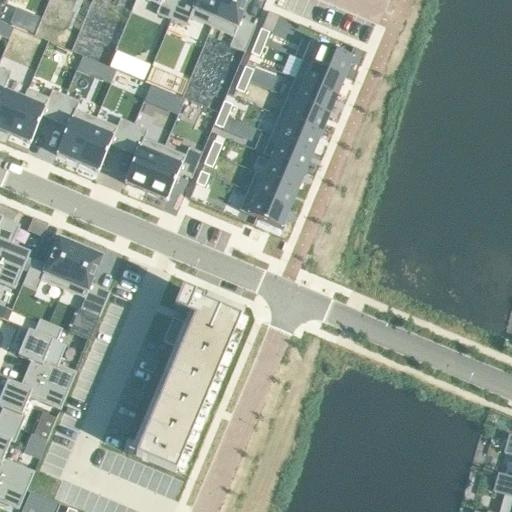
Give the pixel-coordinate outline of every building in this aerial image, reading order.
[(143,0),(159,7),(156,15),(171,21),(179,0),(143,0)] [(190,0),(179,0),(171,21),(186,28),(189,19),(211,29),(223,0),(196,0),(196,2),(190,0)] [(223,0),(211,29),(233,38),(230,46),(245,52),(255,27),(241,21),(249,0),(223,0)] [(10,25),(34,35),(40,19),(16,9),(10,25)] [(0,27),(0,37),(8,41),(13,29),(1,25),(0,27)] [(66,28),(60,44),(70,48),(76,33),(66,28)] [(261,30),(256,41),(264,45),(269,33),(261,30)] [(256,41),(251,53),(259,56),(264,45),(256,41)] [(310,42),(302,61),(345,79),(353,59),(310,42)] [(110,68),(143,82),(150,67),(116,53),(110,68)] [(302,61),(294,81),(303,84),(337,98),(345,79),(302,61)] [(148,82),(159,87),(165,72),(154,67),(148,82)] [(245,67),(240,79),(248,82),(253,71),(245,67)] [(0,69),(0,132),(9,136),(24,100),(23,100),(3,91),(10,74),(0,69)] [(240,79),(235,91),(243,94),(248,82),(240,79)] [(295,102),(329,117),(337,98),(303,84),(295,102)] [(144,103),(157,108),(177,117),(184,101),(164,93),(150,87),(144,103)] [(24,100),(9,136),(30,145),(42,117),(55,123),(65,97),(52,92),(48,100),(27,91),(23,100),(24,100)] [(65,97),(55,123),(68,128),(56,156),(77,165),(96,120),(75,111),(79,103),(65,97)] [(287,98),(278,118),(321,135),(329,117),(295,102),(287,98)] [(224,103),(219,114),(227,118),(232,106),(224,103)] [(219,114),(214,126),(222,129),(227,118),(219,114)] [(278,118),(271,136),(313,154),(321,135),(278,118)] [(96,120),(77,165),(98,174),(110,146),(123,151),(133,126),(120,120),(117,129),(96,120)] [(133,126),(123,151),(136,156),(124,185),(145,193),(164,149),(144,140),(147,132),(133,126)] [(271,136),(262,156),(271,160),(272,159),(305,173),(313,154),(271,136)] [(213,143),(208,154),(217,158),(222,146),(213,143)] [(164,149),(145,193),(166,202),(178,175),(191,180),(202,155),(188,149),(185,158),(164,149)] [(208,154),(204,166),(212,169),(217,158),(208,154)] [(264,177),(264,178),(297,192),(305,173),(272,159),(271,160),(264,177)] [(200,173),(196,185),(204,188),(209,177),(200,173)] [(255,173),(247,193),(289,211),(297,192),(264,178),(264,177),(255,173)] [(247,193),(239,212),(247,216),(281,230),(289,211),(247,193)] [(0,218),(0,262),(22,272),(30,253),(12,245),(20,226),(0,218)] [(33,261),(22,287),(36,292),(41,282),(63,291),(80,249),(58,239),(46,267),(33,261)] [(80,249),(63,291),(85,301),(91,286),(103,258),(80,249)] [(0,284),(14,291),(22,272),(0,262),(0,284)] [(96,288),(85,313),(99,319),(110,293),(96,288)] [(122,452),(122,453),(178,476),(243,321),(205,305),(206,301),(183,291),(174,312),(196,321),(138,458),(122,452)] [(28,332),(18,357),(31,363),(25,375),(68,393),(76,374),(45,361),(52,343),(56,345),(62,331),(39,321),(34,334),(28,332)] [(175,321),(172,328),(182,333),(186,325),(175,321)] [(172,328),(168,336),(179,341),(182,333),(172,328)] [(168,336),(161,344),(176,349),(179,341),(168,336)] [(7,382),(0,399),(0,408),(2,410),(0,414),(0,422),(20,431),(25,418),(22,416),(29,399),(60,412),(68,393),(25,375),(20,387),(7,382)] [(0,481),(26,492),(34,473),(3,460),(10,443),(14,445),(20,431),(0,422),(0,481)] [(511,437),(508,436),(503,455),(511,457),(511,437)] [(511,511),(511,478),(498,475),(492,493),(511,498),(511,510),(511,511)] [(0,503),(18,511),(26,492),(0,481),(0,503)] [(56,511),(59,506),(30,494),(22,511),(56,511)]
